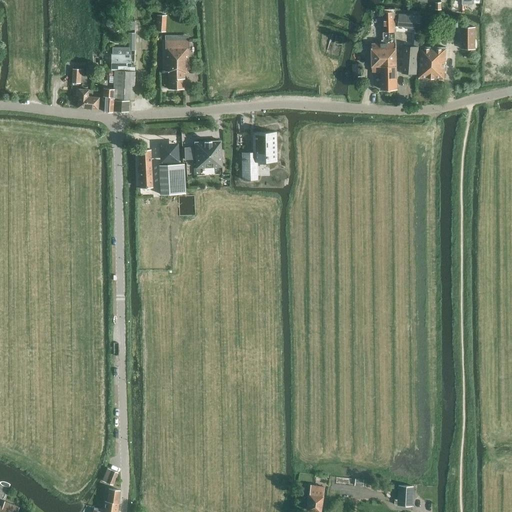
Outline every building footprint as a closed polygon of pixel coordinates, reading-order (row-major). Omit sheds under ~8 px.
[(148,4),(135,33),(129,33),(128,50),(131,50),(148,4)] [(398,89),(396,47),(395,12),(384,12),(385,43),(373,44),(373,72),(381,72),(382,89),(398,89)] [(421,29),(422,15),(399,14),(398,26),(406,27),(406,28),(421,29)] [(165,32),(166,15),(158,15),(157,31),(165,32)] [(476,49),(476,27),(462,27),(462,49),(476,49)] [(189,72),(189,40),(165,40),(165,72),(168,72),(168,89),(185,89),(185,72),(189,72)] [(418,68),(419,47),(405,46),(404,63),(405,63),(404,74),(417,75),(417,68),(418,68)] [(130,66),(131,50),(128,50),(125,50),(125,48),(114,47),(112,55),(112,70),(115,70),(126,70),(135,70),(135,66),(130,66)] [(444,79),(446,47),(422,47),(420,78),(444,79)] [(80,83),(81,69),(73,69),(72,83),(80,83)] [(133,99),(135,71),(126,71),(126,70),(115,70),(114,89),(103,88),(103,97),(105,97),(104,112),(112,112),(112,111),(113,100),(113,99),(133,99)] [(87,108),(88,97),(88,90),(76,89),(76,96),(78,97),(77,107),(87,108)] [(98,109),(98,97),(88,97),(87,108),(98,109)] [(128,111),(128,101),(113,100),(112,111),(128,111)] [(254,152),(243,152),(243,180),(247,180),(248,181),(249,180),(256,180),(255,162),(274,161),(274,132),(254,132),(254,152)] [(179,141),(159,142),(160,161),(180,160),(179,141)] [(195,142),(196,168),(222,167),(221,141),(195,142)] [(140,188),(153,187),(150,149),(138,150),(140,188)] [(185,193),(183,164),(159,165),(160,194),(185,193)] [(114,483),(118,472),(108,468),(103,479),(114,483)] [(310,485),(306,510),(320,511),(324,487),(310,485)] [(397,505),(411,506),(412,486),(399,485),(397,505)] [(118,504),(120,490),(108,489),(107,500),(105,500),(104,509),(118,511),(119,504),(118,504)] [(0,511),(17,511),(20,507),(5,501),(2,507),(0,506),(0,511)]
